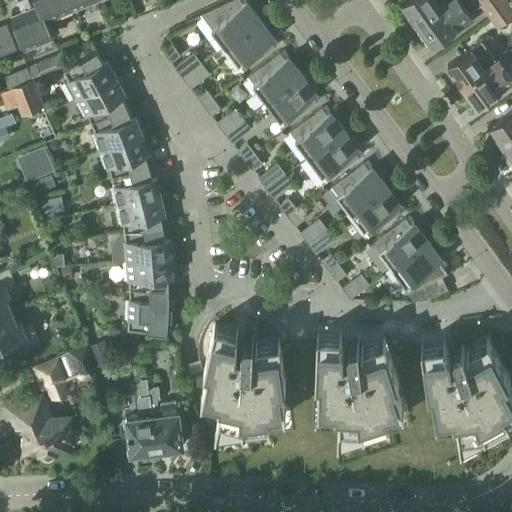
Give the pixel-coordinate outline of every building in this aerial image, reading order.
[(46,17),(87,0),(18,0),(21,5),(10,10),(24,46),(53,34),(46,17)] [(246,0),(243,3),(240,0),(229,0),(196,16),(197,17),(198,16),(214,36),(217,34),(225,45),(260,18),(246,0)] [(417,23),(449,0),(406,0),(402,3),(417,23)] [(458,0),(449,0),(417,23),(432,44),(455,27),(456,30),(472,18),(458,0)] [(489,18),(509,4),(505,0),(470,0),(477,8),(480,6),(489,18)] [(496,28),(511,16),(511,8),(509,4),(489,18),(496,28)] [(270,39),(273,36),(260,18),(225,45),(233,55),(230,58),(239,71),(238,72),(239,73),(275,45),(270,39)] [(6,37),(11,36),(6,23),(1,25),(3,28),(6,37)] [(11,50),(16,48),(11,36),(6,37),(10,46),(11,50)] [(0,41),(3,49),(10,46),(6,37),(0,39),(0,41)] [(481,40),(447,64),(462,85),(496,61),(481,40)] [(171,62),(180,55),(172,44),(163,51),(171,62)] [(74,98),(116,75),(107,59),(103,61),(97,49),(63,70),(69,79),(65,82),(74,98)] [(288,56),(285,58),(280,51),(243,79),(244,80),(246,79),(255,92),(258,90),(266,100),(301,73),(288,56)] [(496,61),(462,85),(478,106),(511,81),(511,78),(499,60),(497,62),(496,61)] [(312,94),(315,91),(301,73),(266,100),(274,111),(271,113),(281,126),(280,127),(281,128),(317,100),(312,94)] [(91,122),(127,105),(121,94),(125,92),(116,75),(74,98),(83,115),(87,112),(91,122)] [(42,105),(32,79),(11,87),(21,113),(42,105)] [(203,104),(212,97),(205,87),(195,94),(203,104)] [(211,115),(220,108),(212,97),(203,104),(211,115)] [(97,150),(142,133),(135,115),(132,116),(127,105),(91,122),(95,131),(91,132),(97,150)] [(330,111),(327,113),(321,106),(285,134),(286,135),(288,134),(297,147),(300,145),(308,155),(343,129),(330,111)] [(506,146),(511,142),(511,110),(491,125),(506,146)] [(0,127),(5,125),(16,121),(12,112),(0,116),(0,127)] [(354,149),(357,147),(343,129),(308,155),(316,166),(313,168),(323,181),(322,182),(323,184),(359,156),(354,149)] [(111,175),(149,164),(145,152),(149,151),(142,133),(97,150),(104,167),(108,166),(111,175)] [(244,159),(254,152),(246,142),(237,149),(244,159)] [(54,168),(44,144),(30,150),(40,174),(54,168)] [(253,170),(262,163),(254,152),(244,159),(253,170)] [(371,166),(368,168),(363,162),(327,189),(328,190),(329,189),(339,202),(342,200),(350,210),(385,184),(371,166)] [(114,204),(160,193),(156,175),(152,176),(149,164),(111,175),(114,185),(109,186),(114,204)] [(395,204),(398,202),(385,184),(350,210),(358,221),(355,223),(365,236),(363,237),(364,239),(400,211),(395,204)] [(124,231),(163,225),(161,213),(164,212),(160,193),(114,204),(118,222),(122,221),(124,231)] [(44,215),(64,211),(61,196),(41,201),(44,215)] [(286,214),(296,207),(288,197),(279,205),(286,214)] [(294,225),(304,218),(296,207),(286,214),(294,225)] [(413,221),(410,224),(405,217),(369,244),(370,246),(371,244),(381,257),(384,255),(392,266),(427,239),(413,221)] [(122,260),(170,256),(168,237),(165,237),(163,225),(124,231),(124,232),(122,232),(119,234),(118,236),(115,238),(114,241),(112,245),(112,249),(113,260),(122,260)] [(447,273),(437,259),(440,257),(427,239),(392,266),(400,276),(397,278),(406,291),(405,291),(405,292),(409,291),(413,300),(426,299),(446,289),(440,276),(447,273)] [(329,270),(338,263),(330,252),(321,260),(329,270)] [(64,265),(63,253),(56,254),(57,255),(52,257),(56,266),(64,265)] [(129,288),(168,287),(168,275),(172,275),(170,256),(122,260),(124,279),(129,278),(129,288)] [(336,280),(346,273),(338,263),(329,270),(336,280)] [(8,296),(11,295),(9,289),(16,286),(9,267),(0,270),(0,313),(13,309),(8,296)] [(168,287),(129,288),(129,298),(125,298),(124,317),(128,318),(127,328),(166,333),(168,319),(171,319),(172,307),(168,306),(168,287)] [(39,342),(31,323),(24,326),(21,320),(18,322),(13,309),(0,313),(0,344),(6,342),(11,353),(39,342)] [(215,323),(215,322),(214,322),(203,370),(207,371),(201,399),(221,404),(214,431),(216,431),(216,430),(242,427),(241,428),(243,428),(243,426),(268,423),(268,424),(269,424),(268,417),(285,414),(281,386),(285,385),(279,339),(278,339),(278,340),(257,343),(257,342),(255,342),(255,350),(253,350),(253,335),(252,335),(252,336),(248,336),(245,336),(243,337),(242,339),(242,341),(241,350),(237,350),(237,327),(236,327),(236,328),(215,323)] [(318,334),(318,333),(317,333),(315,382),(318,382),(317,411),(338,412),(337,440),(338,440),(338,439),(363,431),(363,432),(364,432),(364,430),(388,424),(390,423),(388,417),(404,411),(395,384),(398,383),(384,338),(382,339),(383,340),(363,346),(363,345),(361,345),(362,354),(360,354),(358,338),(357,339),(357,340),(352,340),(350,341),(348,343),(347,345),(347,347),(348,355),(344,356),(340,334),(339,334),(339,335),(318,334)] [(511,390),(507,380),(510,379),(487,337),(486,338),(487,339),(468,349),(468,348),(466,349),(469,356),(467,357),(462,342),(461,343),(461,344),(457,345),(455,347),(453,348),(453,351),(453,353),(456,361),(452,362),(444,341),(443,341),(443,343),(422,345),(422,344),(421,344),(428,393),(431,393),(436,421),(456,419),(460,446),(461,446),(461,445),(484,433),(485,433),(485,432),(507,420),(508,421),(509,420),(506,414),(511,410),(511,390)] [(88,346),(96,365),(111,359),(104,339),(88,346)] [(68,352),(76,373),(96,365),(88,346),(87,343),(68,351),(68,352)] [(68,352),(68,351),(56,356),(56,358),(33,368),(42,388),(46,386),(61,380),(77,374),(76,373),(68,352)] [(142,414),(126,416),(130,451),(157,448),(148,386),(147,378),(141,378),(138,382),(140,395),(137,399),(138,409),(142,411),(142,414)] [(61,380),(46,386),(51,397),(65,391),(61,380)] [(161,412),(159,412),(157,398),(160,398),(158,385),(148,386),(157,448),(183,445),(178,409),(177,410),(175,399),(160,401),(161,412)] [(70,414),(51,414),(42,392),(6,407),(16,431),(23,431),(24,450),(38,450),(38,452),(40,452),(41,456),(44,459),(48,460),(51,458),(54,456),(55,452),(57,452),(57,449),(71,449),(70,414)]
